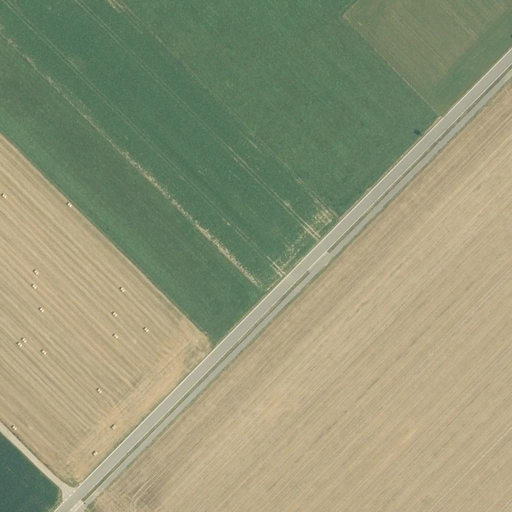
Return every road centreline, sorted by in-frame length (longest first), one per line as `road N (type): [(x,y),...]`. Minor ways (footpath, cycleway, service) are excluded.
road 1 (unclassified): [(58,511),(511,56)]
road 2 (track): [(0,425),(87,511)]
